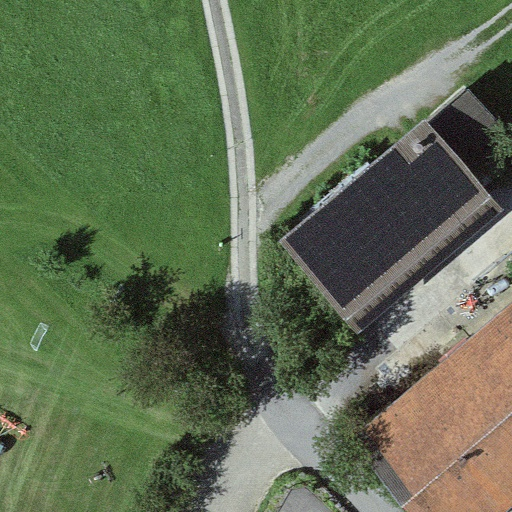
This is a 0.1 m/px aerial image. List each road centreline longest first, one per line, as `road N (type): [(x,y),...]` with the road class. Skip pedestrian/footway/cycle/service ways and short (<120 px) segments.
road 1 (track): [(0,119),(244,232),(417,78),(511,18)]
road 2 (track): [(261,369),(247,307),(241,143),(214,0)]
road 3 (unclassified): [(375,511),(291,418),(261,369)]
